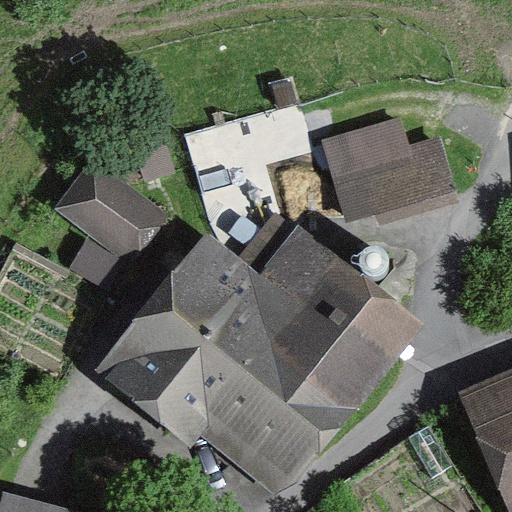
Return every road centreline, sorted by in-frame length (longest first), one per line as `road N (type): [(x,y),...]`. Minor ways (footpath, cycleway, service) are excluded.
road 1 (residential): [(425,362),(459,250),(511,139)]
road 2 (unclassified): [(425,362),(384,415),(279,511)]
